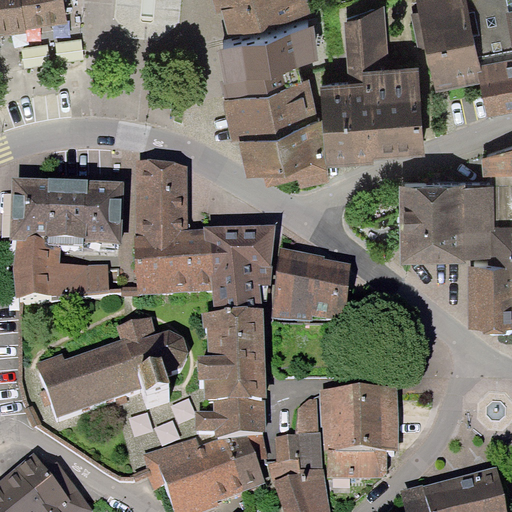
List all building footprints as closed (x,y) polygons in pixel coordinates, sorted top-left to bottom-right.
[(0,0),(0,37),(85,22),(80,0),(0,0)] [(217,0),(221,13),(245,7),(252,37),(314,20),(308,0),(217,0)] [(489,71),(472,3),(430,13),(446,81),(489,71)] [(390,14),(348,20),(354,63),(396,57),(390,14)] [(247,93),(309,75),(323,71),(309,25),(233,47),(247,93)] [(511,64),(489,71),(500,113),(511,109),(511,64)] [(379,85),(334,87),(336,153),(429,149),(425,68),(378,70),(379,85)] [(247,93),(230,98),(241,136),(320,114),(309,75),(247,93)] [(320,114),(241,136),(249,155),(285,149),(296,185),(338,174),(320,114)] [(511,223),(511,149),(486,159),(488,175),(495,174),(495,187),(501,186),(501,225),(511,223)] [(187,164),(141,159),(143,227),(135,228),(139,292),(213,291),(212,252),(206,239),(205,225),(188,225),(187,164)] [(16,238),(45,239),(47,176),(14,175),(12,238),(16,238)] [(87,177),(47,176),(45,239),(85,241),(87,177)] [(124,178),(87,177),(85,241),(122,242),(124,178)] [(474,182),(408,183),(410,258),(502,256),(501,225),(501,186),(495,187),(474,187),(474,182)] [(274,223),(205,225),(206,239),(212,252),(213,291),(221,321),(284,321),(345,317),(350,263),(276,244),(274,223)] [(45,239),(16,238),(18,297),(109,295),(108,264),(60,265),(59,247),(46,248),(45,239)] [(511,260),(476,261),(477,280),(477,322),(511,320),(511,260)] [(124,346),(37,374),(55,423),(143,392),(149,408),(191,396),(165,319),(120,331),(124,346)] [(156,454),(179,511),(214,511),(280,490),(286,511),(334,511),(334,487),(383,482),(387,482),(392,461),(405,458),(409,395),(302,398),(300,438),(279,436),(276,408),(288,408),(284,321),(221,321),(223,369),(205,370),(206,394),(219,398),(219,417),(200,418),(200,441),(156,454)] [(90,511),(95,508),(57,464),(49,470),(34,452),(18,466),(54,511),(90,511)] [(54,511),(18,466),(0,481),(23,511),(54,511)] [(504,511),(496,479),(451,488),(458,511),(504,511)] [(23,511),(0,481),(0,511),(23,511)] [(458,511),(451,488),(410,498),(413,511),(458,511)]
